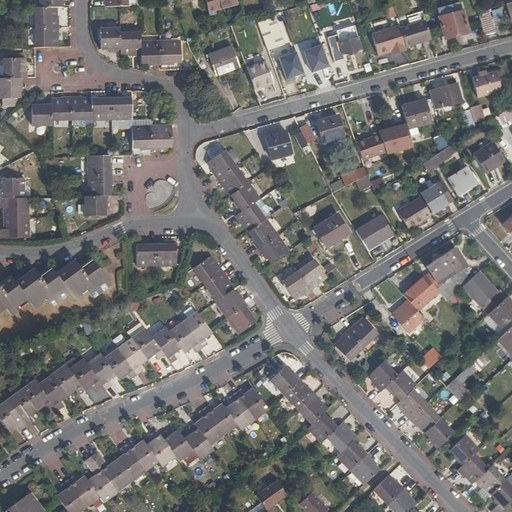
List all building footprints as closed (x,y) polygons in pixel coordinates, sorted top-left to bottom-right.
[(204,0),(208,13),(238,4),(236,0),(204,0)] [(439,12),(440,17),(461,11),(460,6),(458,5),(439,10),(439,12)] [(35,28),(59,28),(58,18),(56,18),(56,7),(41,8),(35,8),(35,28)] [(495,32),(488,9),(477,12),(484,36),(495,32)] [(501,9),(493,9),(494,18),(502,18),(501,9)] [(439,17),(445,39),(468,33),(462,11),(461,11),(440,17),(439,17)] [(283,42),(274,15),(273,15),(257,19),(267,48),(283,42)] [(425,21),(399,29),(405,47),(430,40),(425,21)] [(371,34),(378,55),(391,51),(392,54),(406,50),(405,47),(399,29),(398,26),(371,34)] [(59,38),(59,28),(35,28),(36,48),(57,48),(57,38),(59,38)] [(107,52),(120,51),(120,33),(120,28),(100,29),(100,49),(107,49),(107,52)] [(355,30),(327,38),(334,62),(344,59),(342,54),(360,49),(355,30)] [(120,51),(120,54),(130,54),(130,57),(140,57),(140,43),(140,33),(120,33),(120,51)] [(181,41),(160,42),(161,65),(174,65),(174,62),(181,62),(181,41)] [(161,65),(160,42),(140,43),(140,57),(141,63),(148,63),(148,66),(161,65)] [(304,74),(297,45),(275,50),(281,80),(304,74)] [(231,47),(208,55),(215,76),(238,67),(231,47)] [(22,78),(26,78),(26,68),(24,68),(24,57),(3,57),(3,79),(22,78)] [(270,76),(268,71),(265,63),(247,69),(254,89),(273,83),(270,76)] [(473,79),(478,98),(501,91),(496,73),(473,79)] [(3,79),(0,78),(0,97),(20,97),(20,89),(22,89),(22,78),(3,79)] [(456,83),(429,91),(431,98),(435,113),(441,111),(440,107),(461,101),(456,83)] [(91,119),(111,119),(110,96),(100,96),(100,99),(90,99),(91,119)] [(110,96),(111,119),(130,118),(130,98),(120,98),(120,96),(110,96)] [(71,119),(71,97),(61,97),(61,100),(51,100),(51,101),(51,120),(71,119)] [(81,97),(71,97),(71,119),(91,119),(90,99),(81,99),(81,97)] [(435,113),(431,98),(401,107),(406,124),(407,129),(437,120),(435,113)] [(51,120),(51,101),(40,101),(41,104),(31,104),(31,124),(51,124),(51,120)] [(511,105),(494,117),(500,125),(511,116),(511,105)] [(479,106),(470,109),(470,110),(473,123),(483,120),(479,106)] [(461,112),(468,135),(475,130),(473,123),(470,110),(461,112)] [(317,122),(322,142),(343,137),(338,116),(317,122)] [(492,138),(497,135),(489,122),(484,126),(492,138)] [(307,144),(314,140),(305,124),(298,128),(307,144)] [(407,129),(406,124),(378,132),(379,135),(387,155),(412,148),(407,129)] [(131,126),(131,147),(143,147),(143,150),(152,150),(152,126),(131,126)] [(163,147),(172,147),(172,126),(152,126),(152,150),(163,150),(163,147)] [(265,135),(271,158),(291,153),(285,131),(265,135)] [(447,148),(441,134),(432,139),(439,153),(447,148)] [(357,143),(365,166),(388,158),(387,155),(379,135),(357,143)] [(491,167),(503,159),(493,143),(473,155),(485,174),(493,169),(491,167)] [(431,167),(433,169),(455,153),(451,146),(447,148),(439,153),(428,160),(427,161),(431,167)] [(212,172),(218,180),(237,166),(225,150),(208,162),(213,171),(212,172)] [(427,161),(428,160),(425,155),(415,158),(418,167),(422,164),(427,161)] [(87,177),(112,176),(111,166),(108,166),(108,156),(92,157),(87,157),(87,177)] [(493,169),(505,162),(503,159),(491,167),(493,169)] [(427,170),(431,167),(427,161),(422,164),(427,170)] [(226,187),(231,194),(248,183),(237,166),(218,180),(224,189),(226,187)] [(355,171),(359,180),(368,175),(365,167),(355,171)] [(467,168),(447,180),(457,195),(477,183),(467,168)] [(107,196),(109,196),(109,187),(112,187),(112,176),(87,177),(88,197),(107,196)] [(0,198),(24,198),(23,178),(0,177),(0,198)] [(157,209),(173,188),(158,177),(143,199),(157,209)] [(370,181),(373,190),(384,186),(381,178),(370,181)] [(368,184),(365,179),(356,184),(359,189),(368,184)] [(416,188),(421,194),(435,185),(431,179),(416,188)] [(435,185),(421,194),(433,213),(438,210),(446,204),(452,200),(441,182),(435,185)] [(235,204),(240,213),(260,199),(248,183),(231,194),(236,203),(235,204)] [(107,207),(107,196),(88,197),(84,197),(84,216),(105,216),(105,207),(107,207)] [(397,212),(409,230),(431,216),(420,197),(397,212)] [(24,198),(0,198),(0,206),(2,207),(3,219),(28,218),(28,198),(24,198)] [(244,223),(249,231),(267,219),(271,216),(260,199),(240,213),(235,216),(241,225),(244,223)] [(446,204),(438,210),(440,214),(449,208),(446,204)] [(348,232),(337,214),(314,229),(325,247),(348,232)] [(381,216),(355,232),(367,250),(392,234),(381,216)] [(511,216),(502,226),(511,236),(511,216)] [(28,218),(3,219),(3,228),(0,227),(0,237),(28,237),(28,218)] [(267,219),(249,231),(254,239),(252,241),(258,249),(278,235),(267,219)] [(68,234),(78,231),(76,221),(65,223),(68,234)] [(266,256),(272,264),(285,254),(289,252),(278,235),(258,249),(264,257),(266,256)] [(156,265),(155,241),(145,241),(145,244),(135,244),(135,266),(156,265)] [(165,241),(155,241),(156,265),(175,265),(175,243),(166,243),(165,241)] [(434,280),(459,264),(455,258),(457,256),(453,249),(426,267),(434,280)] [(204,286),(224,272),(218,264),(216,265),(210,256),(192,268),(204,286)] [(297,271),(311,291),(321,285),(319,282),(327,277),(314,259),(297,271)] [(0,309),(4,307),(9,315),(28,301),(33,308),(45,300),(50,306),(69,292),(74,299),(86,291),(91,297),(110,283),(94,263),(83,271),(75,261),(56,274),(50,267),(38,276),(33,269),(15,282),(10,276),(0,284),(0,309)] [(327,273),(334,269),(330,262),(323,265),(327,273)] [(459,264),(434,280),(436,283),(460,267),(459,264)] [(303,297),(311,291),(297,271),(281,282),(294,300),(302,294),(303,297)] [(229,280),(224,272),(204,286),(216,302),(233,289),(227,281),(229,280)] [(462,287),(488,315),(506,298),(500,291),(497,294),(478,273),(462,287)] [(439,293),(424,277),(404,296),(409,301),(418,311),(439,293)] [(239,298),(233,289),(216,302),(227,318),(247,305),(241,296),(239,298)] [(511,303),(506,298),(488,315),(483,319),(500,337),(511,326),(511,303)] [(418,311),(409,301),(393,316),(407,332),(423,317),(418,311)] [(252,312),(247,305),(227,318),(238,333),(255,321),(250,314),(252,312)] [(204,338),(211,333),(210,330),(198,314),(195,311),(181,321),(201,348),(208,343),(204,338)] [(355,324),(347,331),(363,348),(378,334),(364,319),(356,325),(355,324)] [(195,352),(201,348),(181,321),(168,331),(180,348),(184,353),(192,347),(195,352)] [(164,354),(171,363),(177,358),(173,353),(180,348),(168,331),(165,326),(151,336),(164,354)] [(511,326),(500,337),(497,340),(511,355),(511,326)] [(129,337),(146,359),(153,354),(158,359),(164,354),(151,336),(144,327),(129,337)] [(363,348),(347,331),(340,338),(342,339),(334,346),(349,361),(363,348)] [(139,365),(146,359),(129,337),(116,347),(136,375),(142,370),(139,365)] [(131,379),(136,375),(116,347),(102,358),(115,375),(119,380),(127,373),(131,379)] [(419,361),(428,370),(441,358),(432,349),(419,361)] [(102,385),(105,389),(111,385),(108,380),(115,375),(102,358),(99,353),(85,363),(102,385)] [(489,362),(482,354),(445,387),(463,406),(472,397),(461,385),(477,371),(478,372),(489,362)] [(67,368),(84,390),(92,384),(96,389),(102,385),(85,363),(82,358),(67,368)] [(373,384),(380,392),(385,388),(398,376),(384,361),(379,365),(368,376),(375,383),(373,384)] [(78,395),(84,390),(67,368),(64,363),(50,373),(67,396),(74,390),(78,395)] [(443,367),(440,363),(432,370),(436,374),(443,367)] [(299,381),(301,379),(294,372),(293,374),(286,366),(270,381),(284,395),(299,381)] [(397,397),(400,400),(412,389),(416,385),(403,370),(398,376),(385,388),(395,398),(397,397)] [(59,401),(67,396),(50,373),(37,384),(53,406),(57,411),(63,406),(59,401)] [(21,387),(37,409),(43,405),(47,410),(53,406),(37,384),(33,379),(21,387)] [(306,388),(299,381),(284,395),(298,410),(315,393),(307,386),(306,388)] [(28,416),(37,409),(21,387),(6,399),(26,426),(32,422),(28,416)] [(269,410),(252,388),(245,394),(241,389),(235,393),(255,420),(269,410)] [(402,413),(409,420),(426,403),(412,389),(400,400),(397,404),(403,411),(402,413)] [(255,420),(235,393),(228,398),(232,403),(225,408),(237,425),(241,430),(255,420)] [(322,401),(315,393),(298,410),(311,424),(323,413),(327,409),(320,403),(322,401)] [(0,402),(0,420),(8,432),(16,425),(20,430),(26,426),(6,399),(0,402)] [(225,408),(221,403),(214,409),(210,405),(204,409),(224,435),(237,425),(225,408)] [(426,403),(409,420),(416,427),(418,426),(424,433),(440,418),(426,403)] [(224,435),(204,409),(198,413),(202,418),(194,423),(210,445),(224,435)] [(330,420),(323,413),(311,424),(308,428),(322,442),(326,438),(339,425),(332,418),(330,420)] [(437,449),(454,432),(440,418),(424,433),(429,437),(428,439),(437,449)] [(340,452),(352,440),(355,437),(349,431),(351,429),(343,421),(339,425),(326,438),(340,452)] [(192,433),(184,439),(193,451),(200,460),(214,450),(210,445),(194,423),(189,428),(192,433)] [(160,435),(156,430),(150,434),(154,439),(146,445),(159,462),(162,467),(176,457),(164,442),(160,435)] [(165,431),(160,435),(164,442),(176,457),(179,462),(193,451),(184,439),(177,430),(169,436),(165,431)] [(474,454),(479,450),(465,436),(450,450),(456,457),(455,459),(462,466),(474,454)] [(146,445),(142,440),(135,446),(131,441),(125,446),(145,472),(159,462),(146,445)] [(337,455),(351,470),(368,453),(361,446),(359,447),(352,440),(340,452),(337,455)] [(145,472),(125,446),(119,450),(123,454),(114,460),(131,483),(145,472)] [(131,483),(114,460),(107,466),(97,453),(91,457),(117,493),(131,483)] [(351,470),(365,484),(380,469),(373,462),(375,460),(368,453),(351,470)] [(475,481),(488,468),(474,454),(462,466),(457,470),(465,478),(466,477),(473,483),(475,481)] [(117,493),(91,457),(85,462),(95,475),(87,480),(100,498),(103,503),(117,493)] [(506,479),(492,465),(488,468),(475,481),(481,488),(482,489),(484,488),(490,494),(506,479)] [(387,505),(404,488),(397,481),(395,483),(388,475),(373,490),(387,505)] [(87,480),(84,476),(76,481),(73,476),(67,481),(86,508),(100,498),(87,480)] [(511,485),(506,479),(490,494),(495,499),(493,501),(496,504),(488,511),(500,511),(511,501),(511,485)] [(265,509),(267,511),(279,511),(274,504),(287,495),(276,480),(255,495),(265,509)] [(80,511),(86,508),(67,481),(61,485),(64,490),(56,496),(67,511),(80,511)] [(408,511),(413,507),(416,504),(410,498),(412,496),(404,488),(387,505),(394,511),(408,511)] [(483,501),(490,494),(484,488),(482,489),(481,488),(475,493),(483,501)] [(41,511),(43,511),(29,492),(8,508),(10,511),(41,511)] [(306,511),(327,511),(329,509),(312,492),(299,504),(306,511)]
